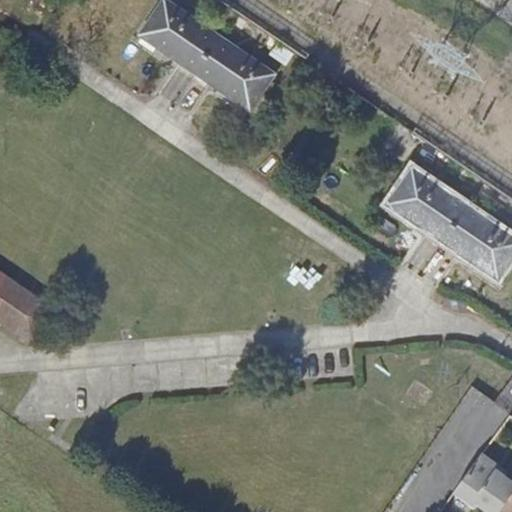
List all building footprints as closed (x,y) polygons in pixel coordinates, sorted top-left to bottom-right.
[(276,72),(171,0),(165,0),(143,32),(252,107),(276,72)] [(511,0),(508,0),(499,14),(511,22),(511,0)] [(254,21),(225,3),(217,15),(245,34),(254,21)] [(511,257),(511,233),(414,167),(390,202),(498,277),(511,257)] [(501,190),(473,172),(465,186),(492,204),(501,190)] [(59,310),(0,269),(0,320),(5,324),(8,319),(38,340),(59,310)] [(481,453),(453,494),(473,508),(475,505),(484,511),(496,511),(497,511),(511,489),(511,481),(503,475),(494,468),(497,464),(481,453)] [(506,471),(497,464),(494,468),(503,475),(506,471)] [(511,511),(511,489),(497,511),(498,511),(511,511)]
